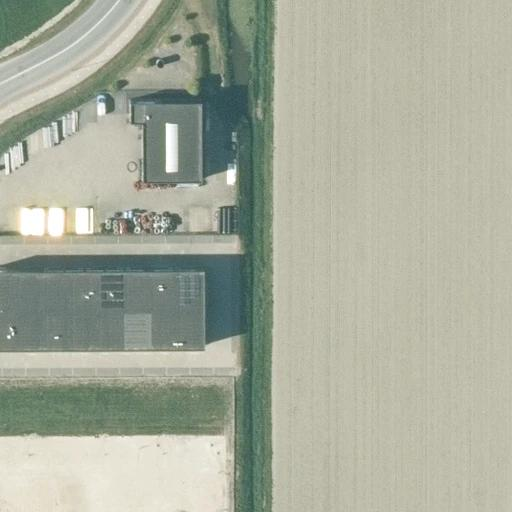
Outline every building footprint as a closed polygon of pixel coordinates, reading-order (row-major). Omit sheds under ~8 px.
[(201,180),(201,100),(129,100),(129,121),(141,121),(141,180),(201,180)] [(42,267),(0,267),(0,307),(42,307),(42,267)] [(63,267),(42,267),(42,307),(64,307),(63,267)] [(83,267),(63,267),(64,307),(84,307),(83,267)] [(103,267),(83,267),(84,307),(104,307),(103,267)] [(123,267),(103,267),(104,307),(124,307),(123,267)] [(143,267),(123,267),(124,307),(144,307),(143,267)] [(174,267),(143,267),(144,307),(174,307),(174,267)] [(204,267),(174,267),(174,307),(204,307),(204,267)] [(42,307),(0,307),(0,347),(42,347),(42,307)] [(64,307),(42,307),(42,347),(64,347),(64,307)] [(84,307),(64,307),(64,347),(84,347),(84,307)] [(104,307),(84,307),(84,347),(104,347),(104,307)] [(124,307),(104,307),(104,347),(124,347),(124,307)] [(144,307),(124,307),(124,347),(144,347),(144,307)] [(174,307),(144,307),(144,347),(174,347),(174,307)] [(204,307),(174,307),(174,347),(204,347),(204,307)]
